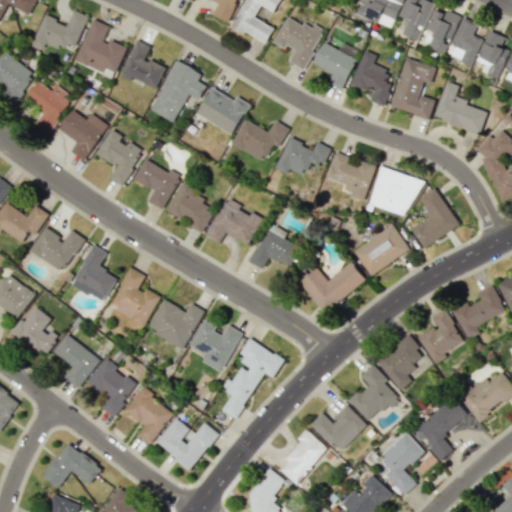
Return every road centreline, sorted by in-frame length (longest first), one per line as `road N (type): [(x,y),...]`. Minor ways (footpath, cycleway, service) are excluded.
road 1 (residential): [(0,360),(206,511),(449,498),(511,442)]
road 2 (residential): [(118,0),(313,106),(445,157),(475,184),(507,239)]
road 3 (tertiary): [(200,511),(279,409),(335,354),(390,306),(511,236)]
road 4 (residential): [(0,134),(100,209),(335,354)]
road 5 (residential): [(59,406),(23,461),(4,511)]
